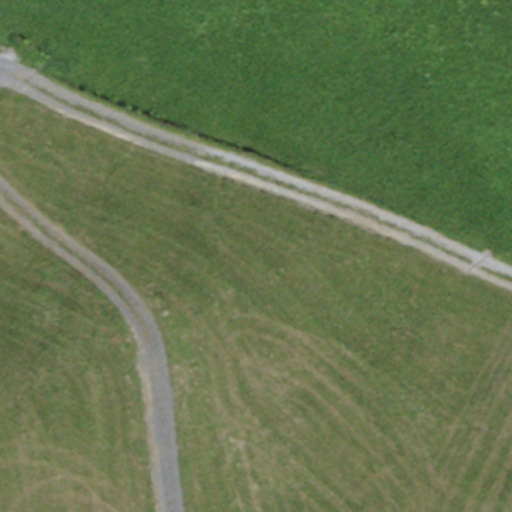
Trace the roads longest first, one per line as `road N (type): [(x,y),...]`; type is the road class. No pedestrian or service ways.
road 1 (track): [(511,278),(0,72)]
road 2 (track): [(0,192),(137,316),(151,350),(173,511)]
